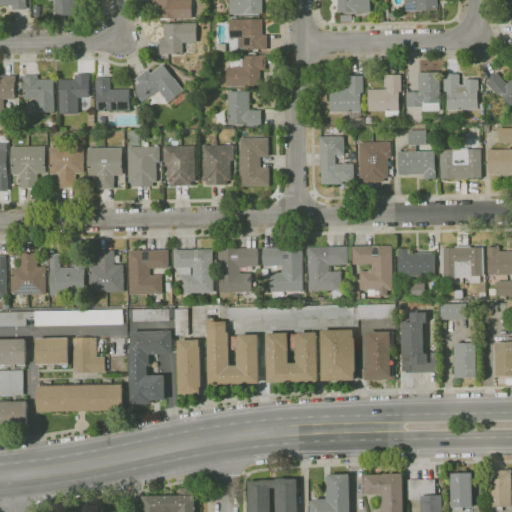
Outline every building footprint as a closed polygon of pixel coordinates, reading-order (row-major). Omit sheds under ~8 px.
[(12,10),(12,5),(0,5),(0,0),(26,0),(27,4),(27,9),(12,10)] [(77,0),(77,15),(55,15),(55,0),(77,0)] [(192,0),(192,18),(174,18),(174,20),(170,20),(170,18),(158,18),(158,2),(153,2),(153,0),(192,0)] [(262,0),(263,14),(230,14),(230,0),(262,0)] [(370,0),(370,12),(338,12),(338,0),(370,0)] [(406,11),(406,0),(437,0),(437,10),(406,11)] [(262,50),(262,49),(244,49),(244,47),(238,47),(238,39),(244,39),(244,38),(230,38),(230,19),(263,19),(263,35),(267,35),(268,50),(262,50)] [(168,54),(160,54),(160,39),(164,39),(164,23),(197,23),(198,42),(183,42),(183,53),(168,53),(168,54)] [(227,86),(227,67),(231,67),(231,57),(243,57),(243,55),(266,55),(266,70),(260,70),(261,85),(227,86)] [(136,87),(135,86),(139,83),(136,78),(148,69),(151,74),(163,64),(184,91),(169,103),(164,97),(157,103),(152,96),(150,97),(149,96),(142,102),(139,99),(136,87)] [(423,111),(423,106),(407,107),(406,92),(419,91),(418,72),(439,71),(441,103),(439,103),(440,110),(423,111)] [(511,108),(500,94),(498,95),(487,83),(498,73),(507,83),(511,78),(511,108)] [(59,114),(59,80),(75,79),(75,74),(89,74),(90,97),(78,98),(78,114),(59,114)] [(386,116),(386,111),(369,111),(368,89),(387,89),(386,75),(401,74),(402,91),(399,91),(399,110),(399,116),(386,116)] [(448,110),(448,91),(445,91),(444,74),(459,74),(460,85),(464,85),(464,80),(479,79),(479,90),(478,90),(478,109),(448,110)] [(36,112),(35,99),(24,99),(23,75),(38,75),(38,80),(54,79),(54,112),(36,112)] [(0,116),(0,81),(1,81),(1,76),(15,76),(15,98),(4,99),(4,116),(0,116)] [(361,118),(351,118),(351,112),(331,112),(330,90),(343,90),(343,88),(349,88),(349,76),(363,76),(363,92),(361,92),(361,111),(361,118)] [(130,111),(97,111),(97,91),(96,91),(95,78),(111,78),(111,89),(130,89),(130,94),(131,94),(131,99),(130,99),(130,111)] [(262,124),(229,124),(229,91),(250,91),(250,110),(261,110),(262,124)] [(499,143),(511,142),(511,127),(498,128),(499,143)] [(426,129),(408,130),(408,145),(426,144),(426,129)] [(321,184),(320,137),(343,136),(343,137),(345,137),(345,154),(336,154),(336,164),(342,164),(342,163),(348,163),(354,163),(354,181),(343,181),(343,184),(321,184)] [(241,186),(241,176),(240,176),(240,148),(241,148),(240,138),(269,138),(269,157),(261,157),(261,167),(269,167),(270,186),(241,186)] [(389,182),(387,144),(359,142),(359,183),(389,182)] [(0,191),(0,143),(7,143),(8,191),(0,191)] [(172,185),(172,182),(168,182),(168,162),(164,162),(164,146),(195,145),(196,181),(192,181),(192,185),(172,185)] [(207,185),(207,181),(203,181),(203,145),(234,145),(234,160),(231,160),(231,180),(228,180),(228,184),(207,185)] [(21,188),(20,174),(12,174),(11,147),(46,146),(46,173),(38,174),(38,187),(21,188)] [(77,187),(59,187),(59,174),(50,174),(50,147),(84,146),(85,174),(76,174),(77,187)] [(153,186),(134,187),(134,182),(129,182),(129,147),(160,146),(160,162),(157,162),(157,182),(153,182),(153,186)] [(98,189),(98,176),(89,176),(88,148),(123,147),(123,175),(115,175),(115,189),(98,189)] [(441,150),(479,149),(480,178),(442,178),(441,150)] [(488,150),(511,149),(511,176),(488,178),(488,150)] [(401,152),(432,151),(436,178),(399,179),(401,152)] [(394,296),(393,246),(353,246),(354,296),(394,296)] [(271,291),(271,272),(282,272),(282,265),(264,266),(264,247),(282,247),(282,248),(303,247),(303,273),(303,291),(271,291)] [(321,299),(321,290),(309,290),(308,247),(348,247),(348,264),(329,265),(329,272),(341,272),(342,298),(321,299)] [(399,276),(398,248),(436,247),(436,276),(399,276)] [(484,276),(483,247),(442,247),(442,277),(484,276)] [(220,292),(219,249),(258,248),(259,266),(240,266),(240,273),(251,273),(252,292),(220,292)] [(182,293),(181,274),(193,274),(193,267),(174,268),(174,250),(213,249),(214,293),(182,293)] [(130,294),(129,251),(169,250),(169,268),(150,268),(151,275),(162,275),(163,293),(130,294)] [(90,292),(89,265),(98,265),(98,251),(115,251),(115,265),(124,264),(124,292),(90,292)] [(511,274),(511,251),(487,251),(487,274),(511,274)] [(47,294),(11,295),(11,267),(20,267),(20,253),(38,253),(38,267),(46,266),(47,294)] [(51,295),(50,254),(61,254),(61,268),(75,267),(74,253),(85,253),(86,294),(51,295)] [(511,295),(511,279),(495,279),(495,295),(511,295)] [(4,309),(4,307),(0,307),(0,301),(3,301),(9,301),(10,308),(4,309)] [(466,303),(440,302),(440,319),(466,319),(466,303)] [(358,319),(358,318),(318,319),(230,320),(230,307),(318,306),(355,305),(355,306),(358,306),(358,305),(395,304),(396,319),(358,319)] [(0,311),(123,309),(123,324),(36,326),(36,318),(27,318),(27,326),(0,326),(0,311)] [(134,321),(133,310),(170,309),(170,320),(134,321)] [(177,335),(176,309),(188,309),(189,334),(177,335)] [(426,311),(409,311),(410,321),(400,321),(401,372),(436,371),(435,351),(423,351),(423,321),(426,321),(426,311)] [(209,384),(208,320),(216,320),(216,322),(227,321),(227,332),(229,332),(230,365),(238,365),(237,337),(239,337),(239,335),(258,334),(259,383),(209,384)] [(322,380),(321,330),(354,329),(354,339),(355,339),(356,371),(355,371),(355,380),(322,380)] [(390,330),(364,331),(366,379),(391,379),(390,330)] [(151,403),(131,404),(130,345),(132,345),(131,331),(173,331),(173,353),(172,353),(172,354),(150,354),(150,365),(148,365),(148,375),(165,375),(166,399),(151,400),(151,403)] [(268,382),(267,333),(288,333),(296,333),(296,334),(298,334),(298,333),(317,332),(318,381),(268,382)] [(38,364),(37,338),(69,337),(70,363),(38,364)] [(88,373),(88,372),(74,372),(74,338),(97,337),(98,357),(105,357),(106,372),(88,373)] [(0,338),(26,338),(26,365),(18,366),(18,364),(11,364),(11,366),(0,366),(0,338)] [(180,394),(178,340),(200,340),(200,346),(201,346),(202,387),(201,387),(201,393),(180,394)] [(511,341),(494,341),(495,375),(511,375),(511,341)] [(475,376),(475,342),(454,342),(454,377),(475,376)] [(0,395),(0,370),(23,370),(24,395),(0,395)] [(39,412),(38,386),(122,384),(122,410),(39,412)] [(0,427),(0,401),(27,401),(28,427),(0,427)] [(511,469),(490,468),(489,505),(511,506),(511,469)] [(472,506),(471,471),(450,472),(451,507),(472,506)] [(360,473),(360,494),(380,494),(380,511),(402,511),(402,472),(360,473)] [(310,511),(310,500),(313,500),(328,499),(327,476),(328,476),(328,475),(349,474),(350,511),(310,511)] [(249,511),(249,481),(260,481),(260,480),(276,480),(276,478),(286,478),(286,479),(297,478),(297,511),(249,511)] [(421,511),(441,511),(441,494),(434,494),(434,478),(408,478),(409,499),(421,499),(421,511)] [(143,511),(143,496),(179,495),(179,488),(195,488),(195,511),(143,511)]
